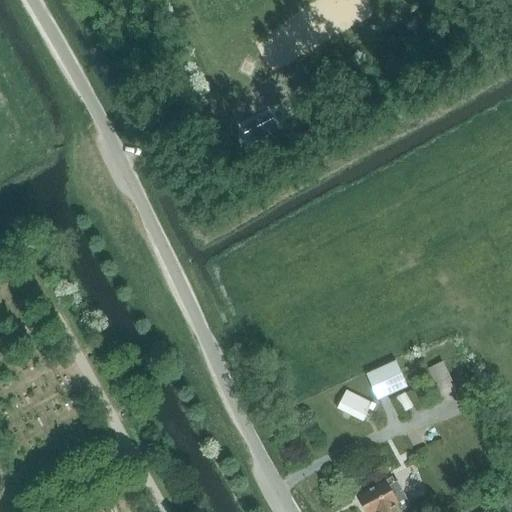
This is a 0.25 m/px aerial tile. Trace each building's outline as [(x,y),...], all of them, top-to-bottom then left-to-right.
[(256,122),(242,129),(250,145),(264,138),(256,122)] [(363,372),(364,373),(376,399),(408,384),(395,358),(363,372)] [(428,368),(441,395),(455,388),(442,361),(428,368)] [(336,408),(363,421),(371,399),(345,389),(336,408)] [(395,397),(401,411),(413,405),(405,391),(395,397)] [(397,480),(389,484),(386,477),(356,493),(365,511),(400,511),(399,510),(411,504),(397,480)]
